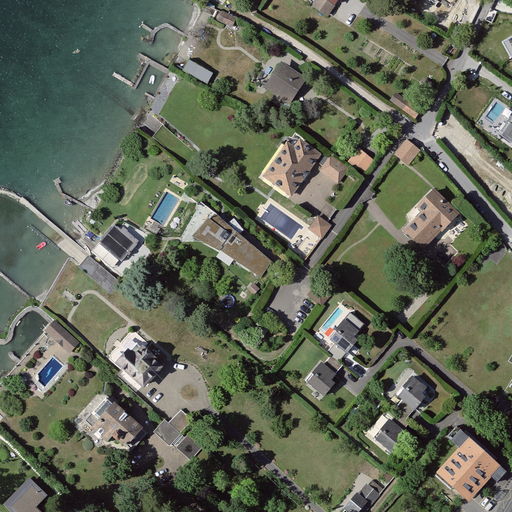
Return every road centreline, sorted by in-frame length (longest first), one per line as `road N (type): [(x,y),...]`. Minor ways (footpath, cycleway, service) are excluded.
road 1 (residential): [(371,511),(469,395),(511,435)]
road 2 (track): [(218,0),(390,113)]
road 3 (residential): [(419,132),(490,0)]
road 4 (residential): [(419,132),(511,236)]
